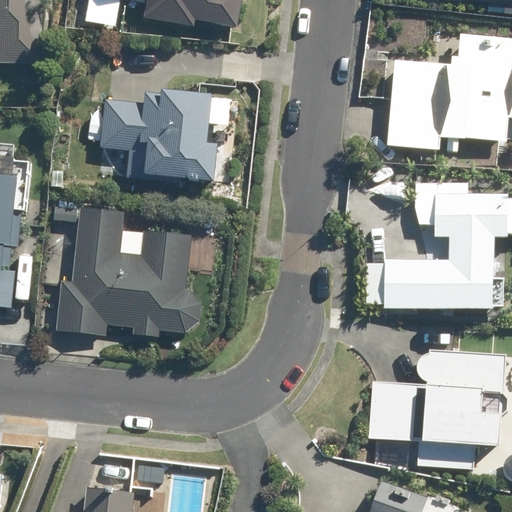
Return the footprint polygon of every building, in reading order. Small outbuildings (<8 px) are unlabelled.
[(0,0),(0,48),(4,48),(3,65),(47,66),(48,0),(0,0)] [(82,0),(79,24),(112,29),(117,1),(138,4),(135,24),(188,31),(189,22),(236,29),(239,0),(82,0)] [(401,64),(393,148),(447,152),(448,139),(511,143),(511,41),(467,37),(463,69),(401,64)] [(134,153),(132,177),(215,185),(222,104),(154,98),(154,107),(111,102),(106,150),(134,153)] [(463,142),(452,141),(451,153),(462,154),(463,142)] [(56,172),(55,188),(66,189),(67,173),(56,172)] [(28,182),(0,179),(0,275),(12,277),(15,249),(22,250),(28,182)] [(511,231),(511,190),(443,191),(444,232),(458,232),(457,256),(391,257),(392,305),(505,304),(505,232),(511,231)] [(61,211),(59,223),(81,224),(82,213),(61,211)] [(141,331),(140,337),(164,339),(165,332),(192,335),(207,324),(208,309),(196,294),(191,294),(196,241),(148,236),(146,257),(125,256),(130,215),(87,211),(80,284),(68,283),(63,333),(112,337),(113,328),(141,331)] [(425,438),(424,463),(479,467),(480,439),(509,441),(511,388),(511,351),(436,349),(436,352),(433,352),(429,354),(427,357),(425,361),(424,365),(424,369),(426,373),(428,376),(431,379),(436,380),(436,383),(377,380),(373,434),(425,438)] [(428,511),(434,495),(388,478),(376,511),(428,511)] [(137,511),(140,489),(93,485),(91,509),(80,509),(79,511),(137,511)]
